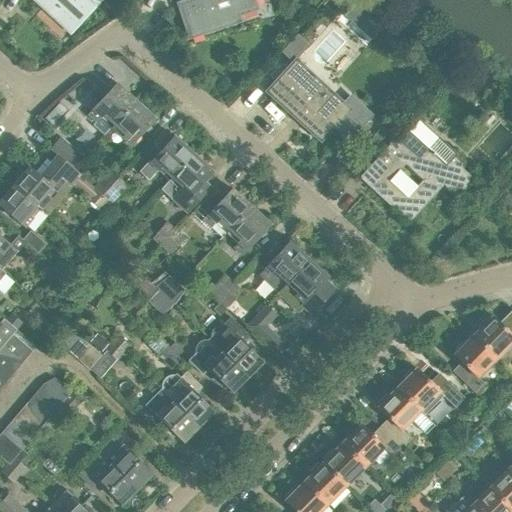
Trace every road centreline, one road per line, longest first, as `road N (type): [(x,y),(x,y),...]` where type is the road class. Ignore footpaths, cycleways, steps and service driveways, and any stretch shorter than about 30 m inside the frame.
road 1 (residential): [(393,279),(124,40),(105,40),(33,97)]
road 2 (residential): [(393,279),(172,511)]
road 3 (residential): [(222,511),(425,300)]
